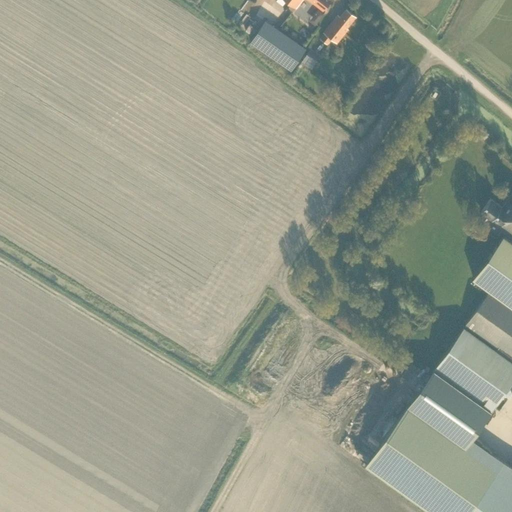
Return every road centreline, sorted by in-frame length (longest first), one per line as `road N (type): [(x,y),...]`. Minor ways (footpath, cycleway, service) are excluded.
road 1 (track): [(0,259),(264,420)]
road 2 (track): [(212,511),(312,337),(324,332),(400,379)]
road 3 (unclassified): [(511,114),(375,0)]
